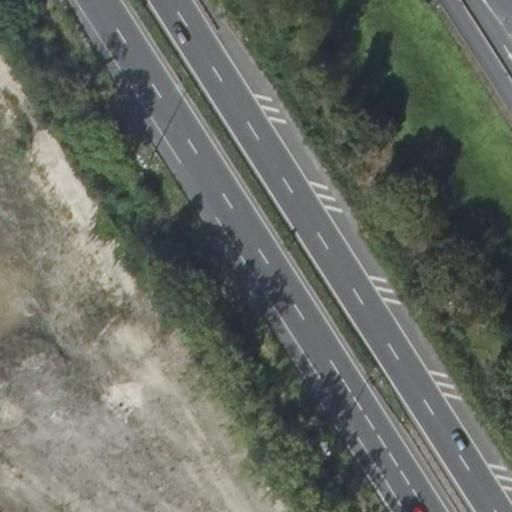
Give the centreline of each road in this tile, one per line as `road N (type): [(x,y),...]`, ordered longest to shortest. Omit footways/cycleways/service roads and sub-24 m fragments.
road 1 (motorway): [(97,0),(425,511)]
road 2 (motorway): [(497,511),(170,0)]
road 3 (unknown): [(0,71),(133,281),(143,338)]
road 4 (unknown): [(11,511),(179,397),(219,463)]
road 5 (unknown): [(0,430),(143,338)]
